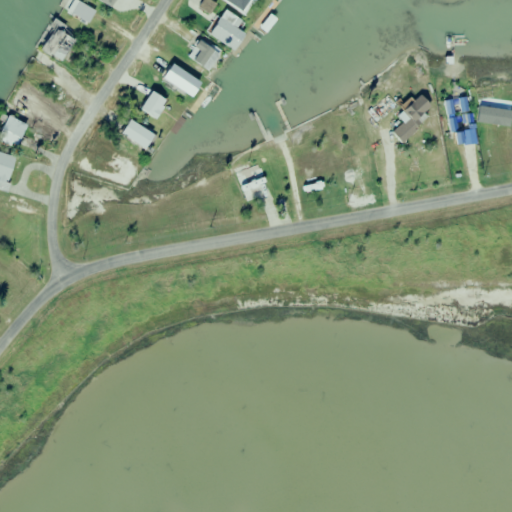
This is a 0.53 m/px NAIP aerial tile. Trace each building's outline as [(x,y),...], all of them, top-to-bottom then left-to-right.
[(65,0),(60,15),(85,24),(91,9),(67,0),(65,0)] [(219,0),(218,1),(236,12),(244,0),(219,0)] [(232,28),(237,22),(222,10),(204,33),(228,51),(240,35),(232,28)] [(34,48),(54,62),(69,41),(49,27),(34,48)] [(203,72),(215,55),(195,41),(183,58),(203,72)] [(180,95),(189,81),(166,65),(156,79),(180,95)] [(2,104),(29,120),(40,101),(13,86),(2,104)] [(133,112),(149,120),(160,100),(145,91),(133,112)] [(379,121),(394,106),(382,94),(367,110),(379,121)] [(397,108),(406,122),(429,109),(420,95),(397,108)] [(488,99),(476,100),(480,145),(492,144),(488,99)] [(138,150),(148,135),(124,119),(115,134),(138,150)] [(0,148),(16,148),(16,121),(0,121),(0,148)] [(403,140),(409,133),(401,126),(395,132),(403,140)] [(296,169),(338,161),(337,153),(294,161),(296,169)] [(0,184),(8,158),(0,155),(0,184)] [(264,195),(252,164),(229,173),(241,204),(264,195)]
